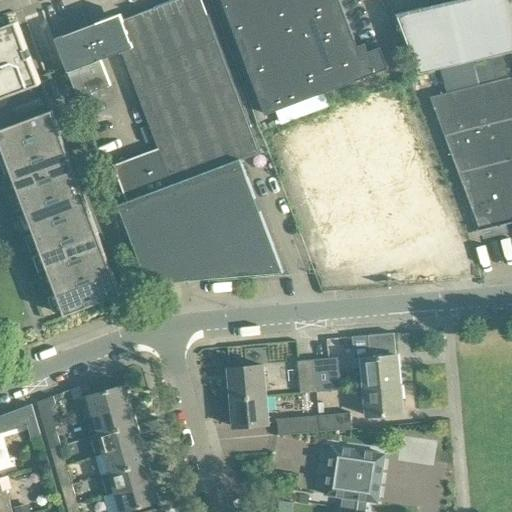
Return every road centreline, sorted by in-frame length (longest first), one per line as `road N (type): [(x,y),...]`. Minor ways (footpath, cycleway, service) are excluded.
road 1 (residential): [(168,327),(511,294)]
road 2 (residential): [(220,511),(168,327)]
road 3 (residential): [(0,387),(168,327)]
